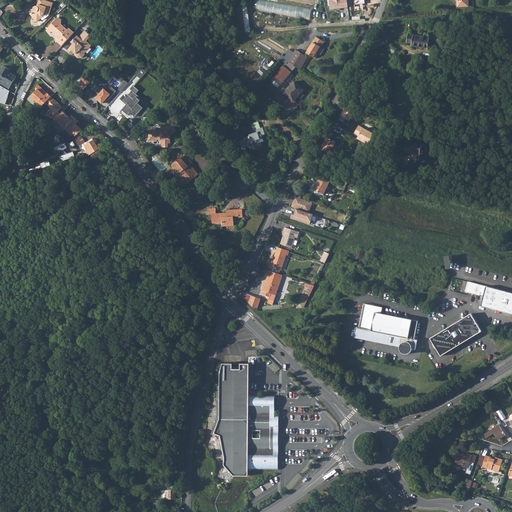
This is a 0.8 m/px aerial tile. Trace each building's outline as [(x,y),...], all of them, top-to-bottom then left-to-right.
[(47,1),(43,0),(39,0),(38,4),(38,5),(38,6),(37,6),(36,6),(35,6),(34,7),(34,8),(33,9),(34,10),(34,11),(31,13),(34,16),(33,17),(37,21),(41,18),(42,17),(42,16),(44,14),(45,15),(46,14),(49,15),(53,4),(47,2),(47,1)] [(257,0),(256,10),(311,18),(312,8),(258,0),(257,0)] [(329,1),(330,10),(348,7),(346,0),(332,0),(333,1),(329,1)] [(251,31),(248,1),(235,3),(238,32),(251,31)] [(61,20),(58,17),(47,29),(50,33),(52,31),(55,34),(56,35),(55,36),(59,39),(57,41),(62,46),(74,33),(69,28),(67,30),(64,28),(64,27),(61,24),(62,23),(61,20)] [(91,36),(85,30),(82,33),(88,39),(90,37),(91,36)] [(410,43),(426,44),(427,33),(406,32),(406,40),(410,40),(410,43)] [(88,39),(82,33),(79,37),(77,35),(72,41),(74,43),(73,44),(67,50),(72,55),(73,53),(74,52),(75,53),(75,55),(78,58),(82,58),(85,55),(85,53),(90,47),(90,44),(86,41),(88,39)] [(324,41),(315,36),(305,52),(315,58),(318,53),(320,54),(323,48),(320,46),(324,41)] [(299,69),(307,56),(294,49),(287,62),(299,69)] [(270,80),(278,87),(291,72),(283,65),(270,80)] [(9,69),(4,66),(0,72),(0,80),(0,81),(0,85),(8,90),(16,77),(9,72),(7,71),(9,69)] [(142,68),(136,75),(141,79),(146,72),(142,68)] [(85,77),(78,84),(84,89),(88,84),(99,94),(96,98),(102,103),(106,99),(108,101),(116,91),(111,87),(107,92),(102,88),(94,85),(91,83),(85,77)] [(128,84),(126,81),(118,90),(121,92),(128,84)] [(299,93),(300,94),(304,90),(294,81),(284,93),(292,101),(299,93)] [(52,96),(48,93),(47,93),(45,91),(38,84),(36,89),(37,90),(31,96),(38,103),(36,105),(40,108),(46,102),(51,97),(52,96)] [(8,90),(0,85),(0,96),(1,97),(0,99),(0,100),(6,102),(8,97),(7,96),(10,91),(8,90)] [(139,91),(133,86),(130,89),(132,91),(124,100),(127,104),(122,110),(127,115),(130,113),(131,112),(136,116),(138,114),(142,118),(150,109),(145,105),(143,108),(137,102),(139,99),(140,98),(136,94),(139,91)] [(58,111),(62,107),(54,99),(53,100),(49,105),(48,105),(51,108),(46,113),(51,118),(52,117),(55,120),(61,114),(58,111)] [(145,105),(139,99),(137,102),(143,108),(145,105)] [(73,133),(75,136),(79,133),(82,130),(78,126),(77,126),(75,125),(76,124),(78,121),(72,115),(69,117),(68,118),(67,117),(67,115),(63,112),(61,114),(55,120),(52,123),(56,127),(59,123),(65,129),(71,134),(73,133)] [(345,137),(351,126),(339,120),(334,131),(345,137)] [(151,131),(148,133),(148,141),(154,141),(155,140),(156,139),(158,139),(173,136),(171,126),(166,126),(166,127),(161,127),(161,128),(157,129),(157,130),(151,131)] [(357,136),(356,139),(367,144),(372,134),(357,126),(353,134),(357,136)] [(253,146),(254,148),(255,148),(257,149),(266,145),(265,142),(268,141),(265,135),(269,133),(267,128),(261,130),(262,133),(258,135),(258,136),(251,140),(251,141),(246,143),(248,148),(253,146)] [(335,142),(326,138),(320,149),(329,154),(335,142)] [(87,156),(98,149),(92,139),(83,144),(87,149),(86,149),(87,151),(85,152),(87,156)] [(411,163),(415,163),(416,161),(424,161),(425,145),(419,144),(419,141),(416,141),(415,144),(407,143),(406,153),(412,154),(411,163)] [(64,142),(53,148),(56,154),(62,151),(64,150),(67,148),(64,142)] [(377,143),(366,162),(373,163),(383,146),(377,143)] [(59,156),(61,161),(76,156),(74,151),(68,153),(66,154),(59,156)] [(40,163),(42,168),(51,165),(49,160),(40,163)] [(190,187),(201,178),(187,161),(185,163),(183,160),(174,168),(190,187)] [(330,181),(320,177),(316,184),(315,184),(313,189),(323,194),(330,181)] [(314,202),(296,196),(293,206),(300,209),(311,212),(314,202)] [(312,220),(315,214),(298,208),(295,215),(312,220)] [(228,214),(217,215),(217,210),(210,210),(210,215),(213,215),(214,225),(224,224),(224,227),(235,227),(235,225),(235,222),(234,217),(240,217),(240,210),(228,211),(228,214)] [(292,218),(311,224),(312,220),(295,215),(293,214),(292,218)] [(294,236),(297,237),(298,231),(284,227),(282,230),(284,231),(280,243),(290,246),(294,236)] [(272,260),(270,264),(281,268),(286,253),(288,253),(289,249),(277,246),(273,260),(272,260)] [(325,249),(321,258),(325,261),(330,251),(325,249)] [(272,292),(276,294),(283,274),(269,269),(268,274),(269,274),(265,284),(264,284),(262,289),(263,289),(262,293),(270,296),(272,292)] [(314,284),(309,283),(302,297),(307,299),(314,284)] [(511,293),(467,283),(465,293),(479,296),(483,297),(480,307),(511,314),(511,293)] [(261,297),(252,294),(249,302),(255,307),(258,306),(261,297)] [(400,346),(399,348),(399,351),(400,352),(401,354),(402,355),(404,356),(405,356),(407,355),(408,354),(409,351),(414,352),(419,335),(415,334),(418,322),(381,313),(382,308),(364,304),(358,329),(356,328),(353,338),(376,343),(376,340),(400,346)] [(471,315),(430,340),(441,357),(482,332),(471,315)] [(400,346),(376,340),(376,343),(399,348),(400,346)] [(264,362),(263,355),(249,357),(251,364),(264,362)] [(234,475),(248,475),(248,469),(277,469),(277,449),(278,449),(278,443),(271,443),(271,440),(275,440),(275,433),(271,433),(271,430),(279,430),(279,415),(274,415),(274,396),(249,395),(250,364),(241,363),(241,369),(233,369),(233,363),(223,363),(221,372),(220,419),(215,433),(221,436),(224,457),(225,465),(234,475)] [(493,434),(494,436),(495,435),(498,440),(505,435),(499,425),(484,434),(486,438),(493,434)] [(463,465),(468,467),(471,460),(474,461),(476,454),(473,453),(473,454),(466,452),(466,453),(456,450),(453,460),(463,463),(463,465)] [(503,458),(496,456),(495,458),(489,456),(489,455),(486,454),(482,465),(499,470),(503,458)] [(168,487),(168,490),(161,490),(161,498),(169,498),(174,498),(174,494),(175,494),(175,485),(164,485),(164,487),(168,487)]
